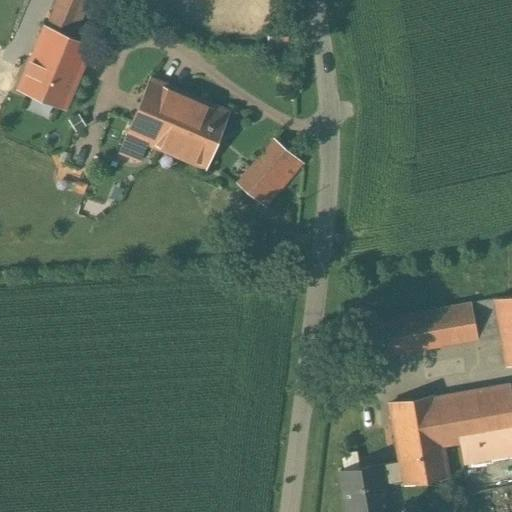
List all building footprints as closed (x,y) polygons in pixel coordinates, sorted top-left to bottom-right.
[(89,0),(54,0),(19,88),(67,107),(94,43),(76,35),(89,0)] [(229,112),(151,79),(127,134),(205,168),(229,112)] [(271,151),(246,180),(272,202),(297,173),(271,151)] [(511,357),(511,281),(370,312),(379,353),(486,331),(493,362),(511,357)] [(511,397),(510,383),(389,403),(399,462),(402,481),(403,485),(448,478),(443,446),(460,443),(464,465),(511,456),(511,397)] [(399,462),(380,465),(384,484),(402,481),(399,462)] [(380,465),(380,464),(340,470),(346,511),(388,511),(384,484),(380,465)]
